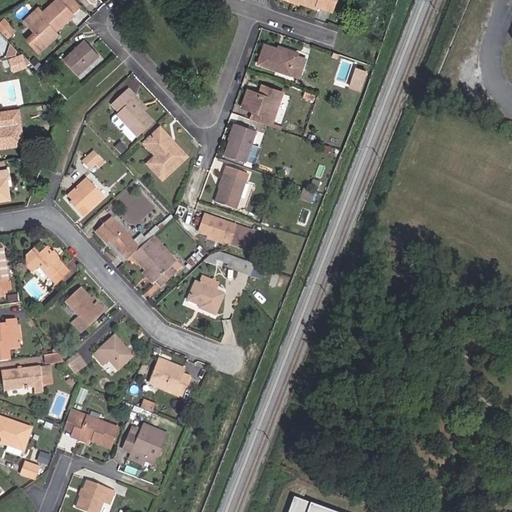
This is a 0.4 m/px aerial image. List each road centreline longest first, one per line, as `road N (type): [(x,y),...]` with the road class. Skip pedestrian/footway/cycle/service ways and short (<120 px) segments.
road 1 (residential): [(123,0),(101,23),(212,139),(226,126),(264,14)]
road 2 (residential): [(0,227),(54,217),(151,329),(230,364)]
